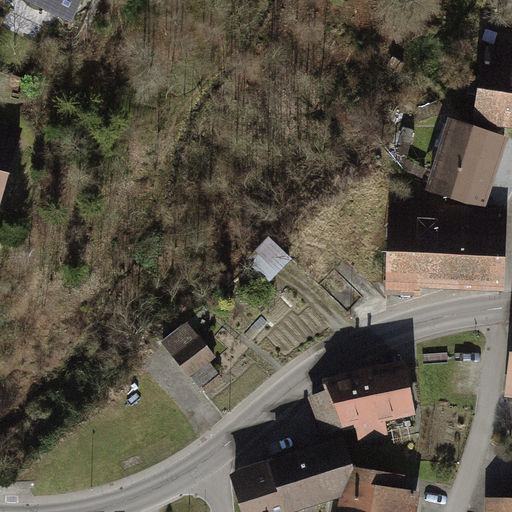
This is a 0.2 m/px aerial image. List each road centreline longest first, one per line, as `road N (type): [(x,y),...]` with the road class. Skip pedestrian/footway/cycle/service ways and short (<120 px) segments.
road 1 (tertiary): [(203,463),(328,357),(498,305)]
road 2 (residential): [(498,305),(478,431),(455,511)]
